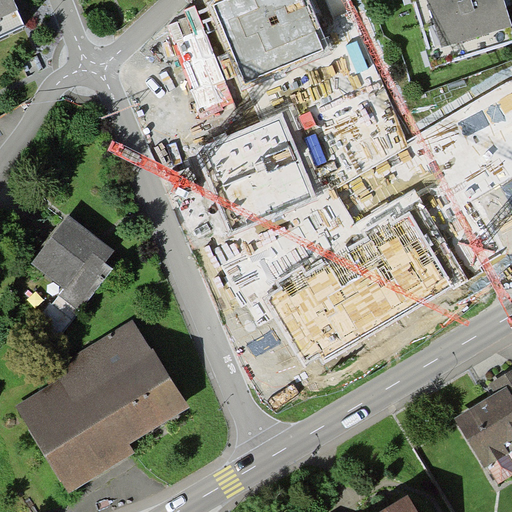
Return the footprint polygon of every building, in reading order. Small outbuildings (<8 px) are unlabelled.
[(11,0),(0,0),(0,41),(25,30),(11,0)] [(325,49),(303,0),(227,0),(214,5),(246,82),(325,49)] [(506,0),(412,0),(435,71),(511,48),(511,16),(507,1),(506,0)] [(310,197),(279,123),(202,154),(233,229),(310,197)] [(511,153),(460,185),(499,249),(511,241),(511,153)] [(409,216),(265,300),(303,364),(447,280),(409,216)] [(81,311),(113,271),(107,265),(116,254),(99,240),(70,217),(31,266),(65,293),(62,296),(81,311)] [(50,306),(40,320),(60,335),(70,321),(50,306)] [(67,495),(132,455),(126,446),(158,426),(185,409),(131,322),(47,374),(55,388),(16,412),(67,495)] [(511,371),(491,383),(497,394),(456,416),(494,484),(511,474),(511,371)] [(415,511),(407,499),(385,511),(415,511)]
